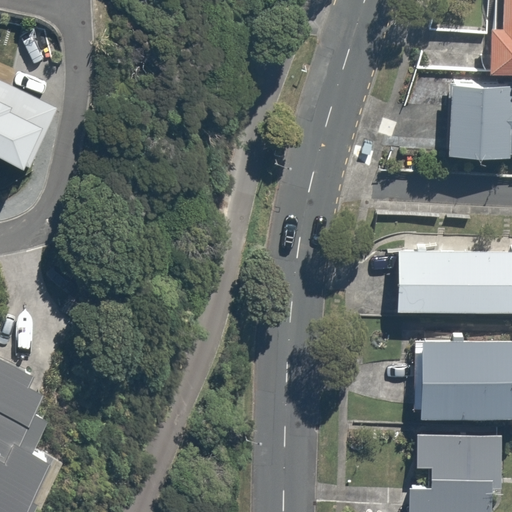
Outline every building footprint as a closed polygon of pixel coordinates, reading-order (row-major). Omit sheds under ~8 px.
[(511,71),(511,0),(510,29),(501,29),(498,71),(511,71)] [(0,148),(15,158),(45,106),(0,79),(0,148)] [(511,86),(460,84),(458,157),(511,159),(511,86)] [(29,246),(0,254),(0,306),(4,319),(0,335),(0,507),(30,443),(19,437),(31,411),(22,407),(56,324),(29,246)] [(511,251),(409,248),(407,310),(511,314),(511,251)] [(511,347),(432,345),(430,417),(511,419),(511,347)] [(496,511),(501,437),(422,432),(420,467),(441,468),(440,484),(413,482),(411,507),(417,507),(416,511),(496,511)]
